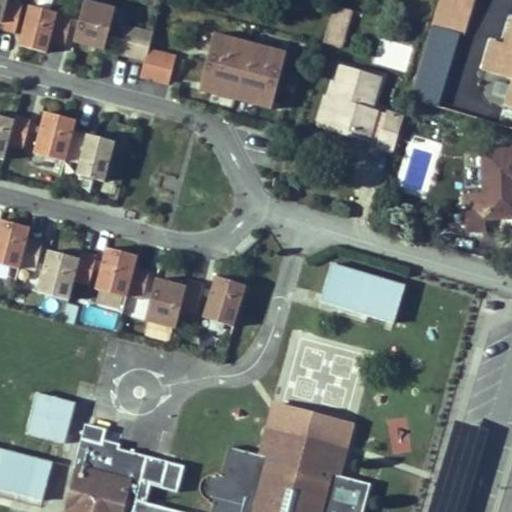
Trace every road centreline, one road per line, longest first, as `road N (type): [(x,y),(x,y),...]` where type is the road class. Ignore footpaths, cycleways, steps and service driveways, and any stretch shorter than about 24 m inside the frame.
road 1 (residential): [(251,206),(218,135),(191,116),(0,64)]
road 2 (residential): [(251,206),(511,279)]
road 3 (residential): [(0,196),(180,244),(209,244),(231,232)]
